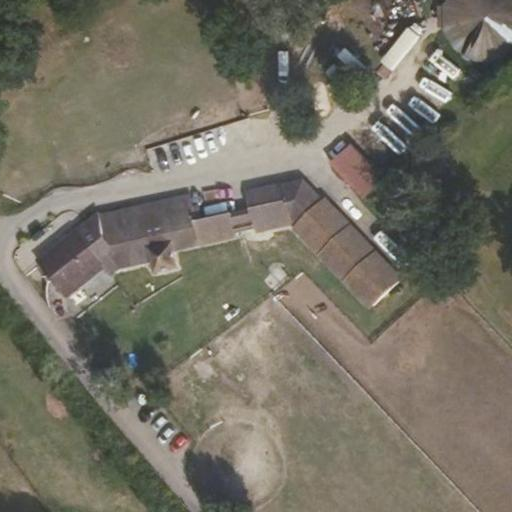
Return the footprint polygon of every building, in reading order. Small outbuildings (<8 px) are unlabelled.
[(362,199),(384,179),(350,143),(328,164),(362,199)] [(280,212),(248,218),(251,235),(292,228),(373,313),(398,288),(303,189),(277,194),(280,212)] [(179,204),(168,206),(205,244),(228,240),(226,222),(192,227),(191,216),(181,216),(179,204)] [(205,244),(168,206),(95,219),(138,264),(151,262),(153,277),(176,273),(173,249),(205,244)] [(70,236),(66,238),(82,257),(96,248),(89,220),(89,218),(68,234),(70,236)] [(138,264),(95,219),(89,220),(96,248),(82,257),(66,238),(60,243),(93,278),(104,270),(138,264)] [(93,278),(60,243),(27,270),(58,305),(93,278)] [(393,349),(382,367),(405,381),(416,363),(393,349)]
